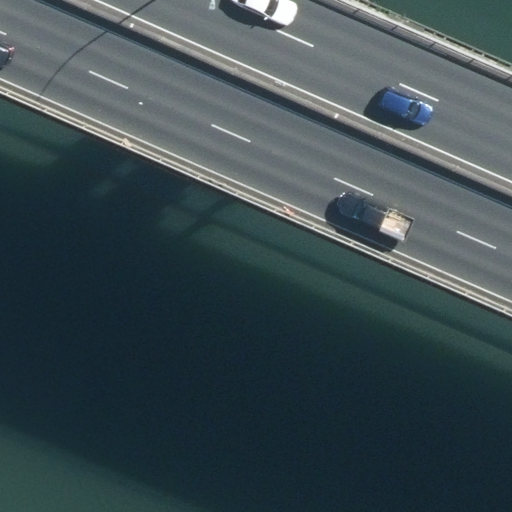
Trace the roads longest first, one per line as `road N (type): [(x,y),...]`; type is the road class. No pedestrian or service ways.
road 1 (primary): [(511,252),(0,28)]
road 2 (primary): [(228,0),(511,124)]
